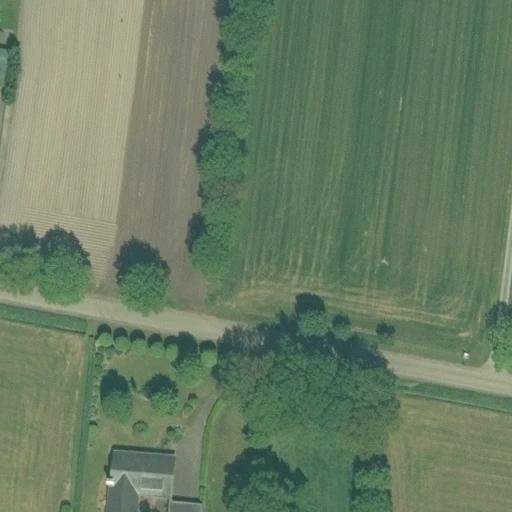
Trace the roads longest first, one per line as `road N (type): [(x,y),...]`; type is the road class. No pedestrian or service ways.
road 1 (unclassified): [(0,294),(511,391)]
road 2 (unknown): [(508,0),(461,381)]
